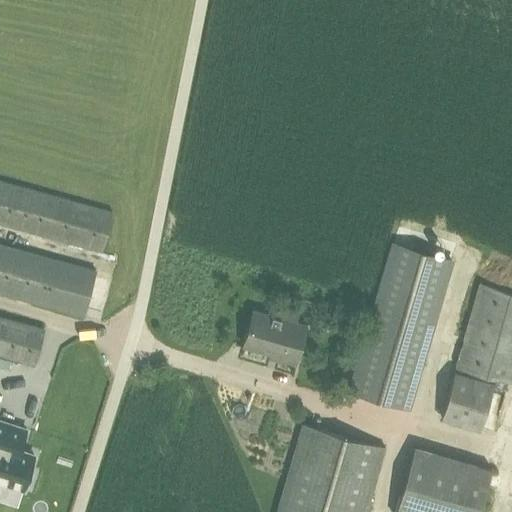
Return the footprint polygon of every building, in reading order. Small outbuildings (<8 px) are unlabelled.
[(0,222),(101,251),(112,211),(0,180),(0,222)] [(360,351),(348,390),(412,408),(424,369),(423,368),(427,354),(428,354),(432,338),(455,258),(391,240),(372,309),(360,351)] [(511,244),(494,241),(490,258),(511,261),(511,244)] [(0,285),(85,309),(95,270),(0,244),(0,285)] [(511,291),(479,282),(455,366),(511,382),(511,291)] [(252,308),(242,345),(271,353),(269,357),(294,364),(305,323),(294,320),(296,310),(270,303),(267,312),(252,308)] [(357,319),(326,310),(321,325),(353,334),(357,319)] [(0,355),(34,364),(44,328),(0,316),(0,355)] [(454,371),(441,417),(478,427),(491,381),(454,371)] [(0,481),(23,488),(24,485),(28,486),(33,473),(28,472),(34,454),(19,449),(26,428),(0,419),(0,481)] [(364,511),(384,447),(303,423),(276,511),(364,511)] [(413,447),(393,511),(477,511),(490,469),(413,447)]
